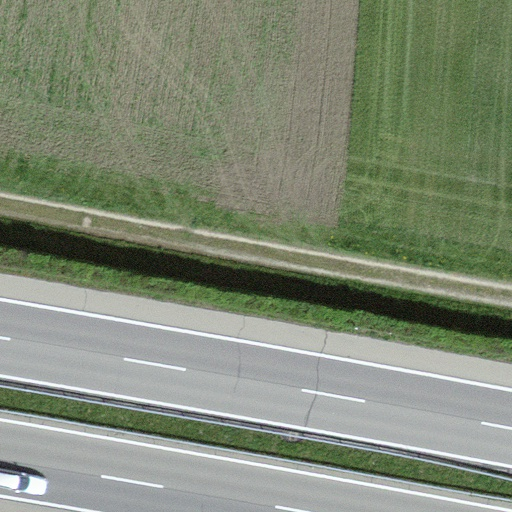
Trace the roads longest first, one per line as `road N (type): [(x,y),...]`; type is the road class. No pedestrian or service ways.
road 1 (track): [(511,301),(0,205)]
road 2 (motorway): [(511,433),(0,343)]
road 3 (motorway): [(0,465),(265,511)]
